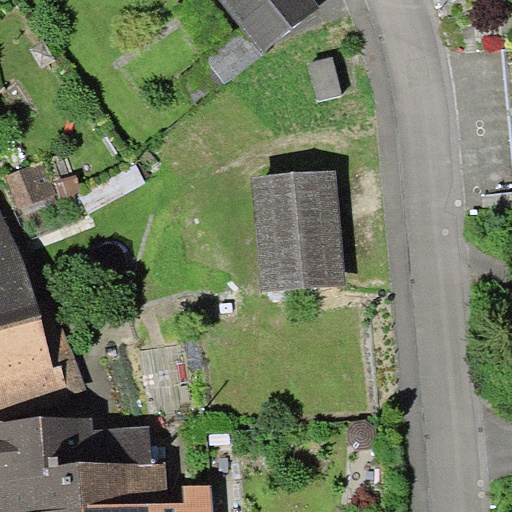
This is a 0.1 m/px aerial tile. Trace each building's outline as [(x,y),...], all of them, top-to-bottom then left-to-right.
[(315,0),(220,0),(264,53),(321,7),(315,0)] [(334,56),(309,63),(318,101),(343,94),(334,56)] [(337,168),(253,175),(263,290),(347,283),(337,168)] [(0,423),(78,418),(71,394),(86,389),(63,324),(47,329),(43,316),(0,210),(0,423)] [(78,418),(0,423),(0,511),(213,511),(211,485),(168,486),(166,462),(153,463),(150,426),(94,430),(93,417),(78,418)]
